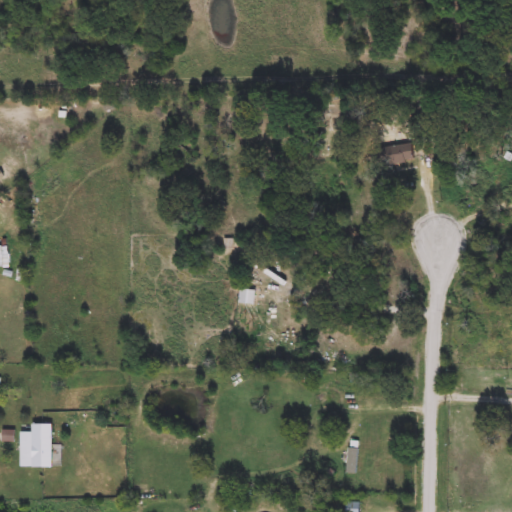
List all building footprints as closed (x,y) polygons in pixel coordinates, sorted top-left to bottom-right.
[(377,146),(413,145),(414,163),(377,164),(377,146)] [(241,302),(241,291),(265,291),(265,302),(241,302)] [(282,314),(281,344),(263,343),(265,313),(282,314)] [(359,420),(359,466),(349,466),(349,420),(359,420)] [(347,511),(348,503),(361,503),(360,511),(347,511)]
